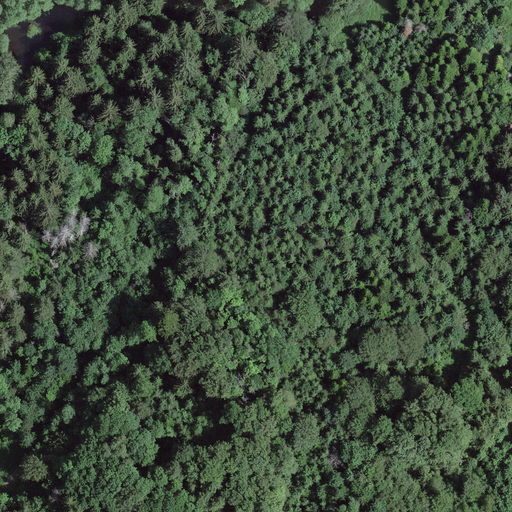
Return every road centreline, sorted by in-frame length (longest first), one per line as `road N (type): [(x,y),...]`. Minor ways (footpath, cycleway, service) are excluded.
road 1 (track): [(2,511),(85,365),(176,245),(201,235),(280,230),(362,240),(363,265),(310,336),(205,511)]
road 2 (track): [(511,0),(429,75),(363,265)]
